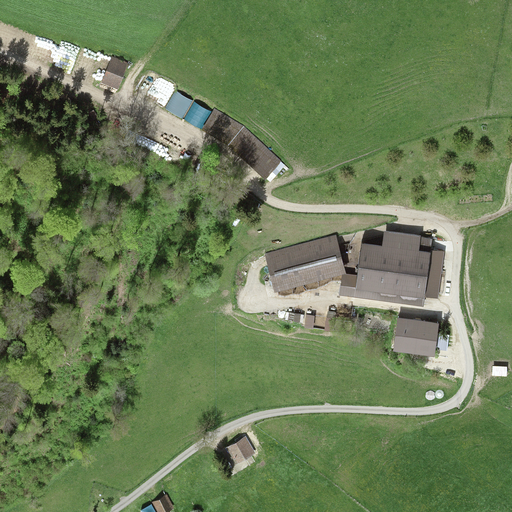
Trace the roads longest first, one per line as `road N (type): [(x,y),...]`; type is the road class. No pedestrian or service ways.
road 1 (track): [(106,511),(254,418),(318,408),(434,409),(455,399),(468,385),(467,359),(447,229),(404,213),(273,204),(123,108),(0,48)]
road 2 (track): [(189,0),(111,103)]
